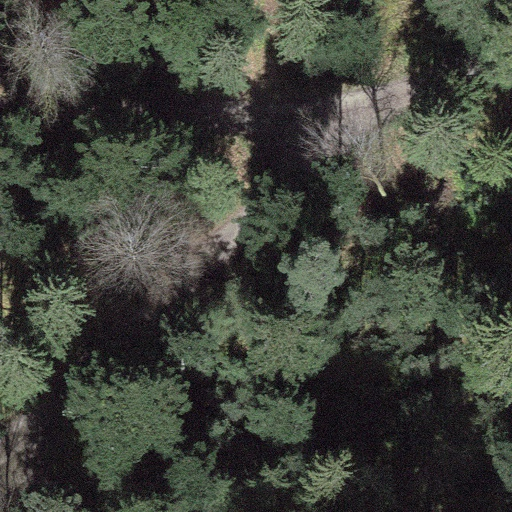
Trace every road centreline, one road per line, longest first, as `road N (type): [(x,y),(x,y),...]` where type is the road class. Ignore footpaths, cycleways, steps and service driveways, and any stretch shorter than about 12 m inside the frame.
road 1 (track): [(0,457),(129,354),(280,182),(396,86),(511,28)]
road 2 (track): [(0,35),(396,86)]
road 3 (track): [(195,511),(511,488)]
